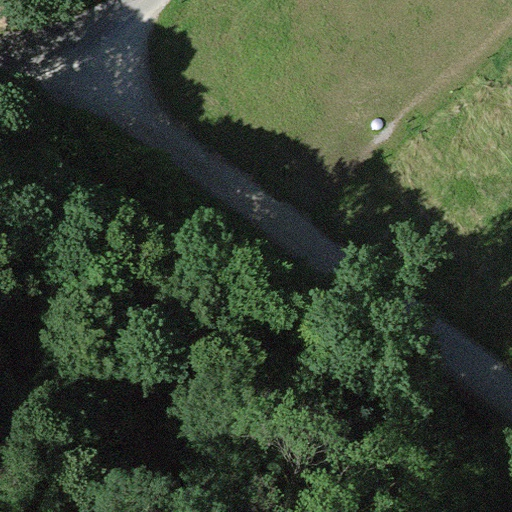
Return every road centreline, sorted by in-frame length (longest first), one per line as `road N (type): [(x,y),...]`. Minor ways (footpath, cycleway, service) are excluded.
road 1 (track): [(511,378),(46,38)]
road 2 (unclassified): [(0,45),(46,38),(134,0)]
